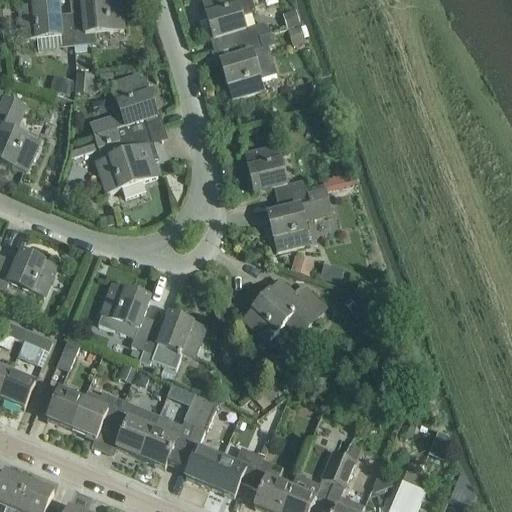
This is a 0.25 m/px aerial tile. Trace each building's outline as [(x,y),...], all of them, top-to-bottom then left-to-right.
[(74,48),(75,54),(87,53),(86,47),(96,46),(95,35),(124,32),(120,0),(109,0),(81,3),(83,15),(71,16),(74,48)] [(225,38),(228,49),(271,36),(272,35),(264,25),(245,31),(241,18),(255,15),(250,0),(215,0),(202,4),(213,42),(225,38)] [(63,49),(74,48),(71,16),(59,18),(58,5),(19,9),(21,29),(22,42),(62,38),(63,49)] [(294,12),(281,16),(286,31),(299,27),(294,12)] [(304,44),(299,28),(287,32),(292,47),(304,44)] [(271,36),(228,49),(232,61),(220,64),(231,101),(250,96),(263,92),(260,81),(276,77),(268,49),(275,47),(271,36)] [(154,52),(148,52),(145,57),(148,62),(154,62),(156,58),(154,52)] [(120,115),(88,127),(96,151),(149,134),(145,123),(157,119),(145,82),(144,79),(140,80),(139,75),(110,84),(112,93),(120,115)] [(76,76),(74,96),(83,97),(92,98),(93,81),(94,77),(76,76)] [(51,93),(69,97),(72,81),(54,78),(51,93)] [(3,99),(0,105),(0,164),(26,175),(34,157),(39,144),(16,133),(26,110),(3,99)] [(100,163),(96,164),(106,196),(121,191),(125,201),(145,194),(141,184),(157,179),(152,163),(158,162),(149,134),(96,151),(100,163)] [(274,190),(276,201),(315,192),(313,181),(286,187),(277,149),(245,157),(254,195),(274,190)] [(48,187),(43,199),(52,202),(56,191),(48,187)] [(315,192),(276,201),(279,213),(267,216),(276,254),(308,246),(303,224),(331,217),(325,190),(315,192)] [(115,217),(102,219),(103,228),(116,227),(115,217)] [(5,260),(0,271),(0,292),(4,295),(8,285),(44,300),(57,269),(21,254),(16,265),(5,260)] [(295,258),(290,273),(309,278),(313,264),(295,258)] [(243,322),(257,335),(267,345),(286,325),(300,338),(317,319),(316,318),(323,310),(325,311),(301,287),(293,296),(279,283),(243,322)] [(101,319),(98,327),(135,341),(132,349),(142,353),(153,323),(143,319),(150,300),(113,287),(106,305),(101,319)] [(382,298),(388,309),(398,304),(392,292),(382,298)] [(142,353),(138,365),(148,369),(150,364),(175,373),(181,357),(193,362),(205,330),(169,316),(165,327),(153,323),(142,353)] [(0,330),(0,334),(23,345),(28,334),(3,323),(0,330)] [(23,345),(47,355),(52,344),(28,334),(23,345)] [(57,369),(70,374),(81,348),(68,343),(57,369)] [(0,399),(10,375),(0,371),(0,399)] [(0,399),(0,401),(24,411),(32,393),(35,385),(10,375),(0,399)] [(47,421),(71,431),(83,403),(59,393),(47,421)] [(100,432),(110,436),(123,405),(101,397),(100,399),(86,394),(83,403),(71,431),(96,442),(100,432)] [(182,422),(194,427),(205,402),(193,397),(182,422)] [(194,427),(206,432),(217,407),(205,402),(194,427)] [(116,450),(140,461),(158,419),(123,405),(110,436),(120,440),(116,450)] [(158,419),(140,461),(165,472),(173,453),(183,428),(158,419)] [(240,485),(249,489),(261,459),(240,450),(233,467),(221,462),(209,490),(234,500),(240,485)] [(185,480),(209,490),(221,462),(197,451),(185,480)] [(360,467),(366,469),(378,474),(380,470),(383,462),(365,454),(360,467)] [(321,482),(332,486),(344,460),(332,455),(321,482)] [(254,509),(261,511),(280,511),(290,490),(276,484),(282,472),(261,463),(262,460),(261,459),(249,489),(260,494),(254,509)] [(332,486),(344,491),(355,464),(344,460),(332,486)] [(366,469),(373,487),(374,487),(379,475),(378,474),(366,469)] [(374,487),(373,487),(371,491),(373,496),(391,489),(383,469),(380,470),(378,474),(379,475),(374,487)] [(461,472),(448,505),(464,511),(472,511),(476,505),(477,502),(462,470),(461,472)] [(4,511),(17,511),(29,484),(5,474),(0,485),(0,507),(5,510),(4,511)] [(403,511),(417,479),(407,474),(389,511),(403,511)] [(415,511),(428,484),(417,479),(403,511),(415,511)] [(29,484),(17,511),(46,511),(54,495),(29,484)] [(360,511),(339,503),(344,491),(332,486),(321,511),(360,511)] [(290,490),(280,511),(310,511),(315,501),(290,490)]
